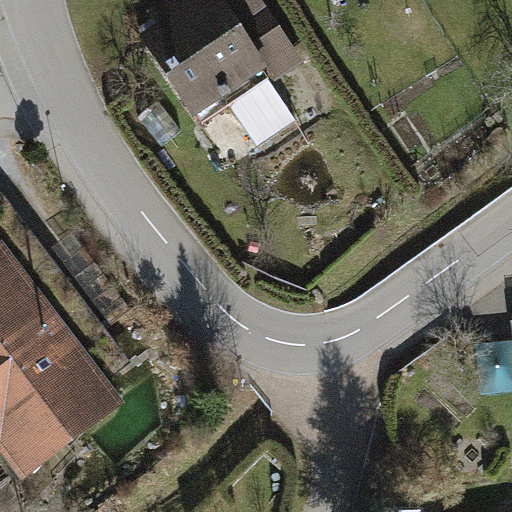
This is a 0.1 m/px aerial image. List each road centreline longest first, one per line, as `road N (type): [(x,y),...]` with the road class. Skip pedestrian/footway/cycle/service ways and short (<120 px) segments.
road 1 (residential): [(59,74),(138,209),(203,286),(263,338),(317,347),(343,340)]
road 2 (residential): [(343,340),(511,219)]
road 3 (residential): [(343,340),(330,511)]
